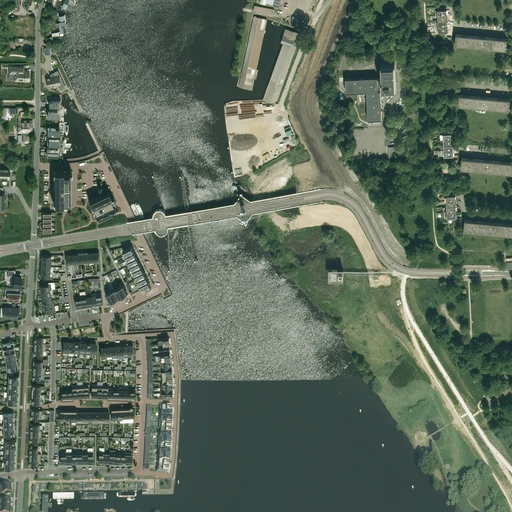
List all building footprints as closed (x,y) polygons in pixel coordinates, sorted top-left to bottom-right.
[(67,12),(71,0),(66,0),(62,10),(67,12)] [(254,7),(253,12),(273,16),(274,11),(254,7)] [(67,38),(64,13),(59,14),(62,38),(67,38)] [(266,21),(253,18),(243,70),(239,87),(252,89),(255,73),(257,74),(257,72),(256,71),(266,21)] [(299,33),(286,29),(281,43),(283,44),(264,97),(275,101),(294,47),(299,33)] [(472,47),(473,36),(456,34),(455,45),(472,47)] [(489,48),(490,37),(473,36),(472,47),(489,48)] [(507,45),(507,39),(490,37),(489,48),(506,50),(507,46),(507,45)] [(380,117),(379,90),(378,90),(378,85),(382,84),(382,86),(395,85),(394,62),(382,62),(383,78),(382,78),(378,78),(347,79),(347,90),(368,90),(369,118),(380,117)] [(24,71),(24,67),(10,67),(10,70),(9,70),(9,74),(9,76),(10,76),(10,75),(13,75),(13,76),(15,76),(15,80),(29,81),(29,71),(24,71)] [(47,87),(58,85),(59,87),(64,84),(60,74),(55,76),(53,73),(50,74),(50,77),(46,78),(47,86),(47,87)] [(475,107),(476,96),(459,94),(458,105),(475,107)] [(492,109),(493,98),(476,96),(475,107),(492,109)] [(510,105),(510,99),(503,99),(500,98),(493,98),(492,109),(509,110),(510,106),(510,107),(510,105)] [(49,101),(49,108),(61,109),(61,99),(54,99),(49,101)] [(256,102),(248,103),(251,116),(259,114),(256,102)] [(261,120),(273,116),(270,105),(258,108),(261,120)] [(48,113),(47,117),(49,117),(59,117),(59,114),(61,114),(61,109),(49,108),(48,108),(48,113)] [(32,132),(32,122),(32,121),(18,121),(18,132),(24,132),(24,135),(26,135),(26,132),(32,132)] [(47,127),(47,134),(48,134),(48,136),(59,136),(59,134),(60,134),(60,128),(59,128),(48,127),(47,127)] [(47,136),(47,144),(48,144),(60,145),(60,140),(58,140),(58,139),(58,136),(60,136),(59,136),(48,136),(47,136)] [(47,146),(47,155),(58,155),(58,152),(60,152),(60,147),(47,146)] [(410,157),(410,150),(407,150),(407,146),(389,147),(389,158),(410,157)] [(478,170),(479,159),(472,159),(469,158),(462,158),(461,169),(478,170)] [(495,172),(496,161),(479,159),(478,170),(495,172)] [(511,162),(496,161),(495,172),(511,173),(511,162)] [(0,178),(2,178),(2,179),(7,180),(7,178),(7,173),(9,173),(9,169),(0,168),(0,178)] [(71,171),(66,171),(63,171),(63,170),(54,170),(54,171),(54,174),(54,180),(54,184),(54,191),(54,200),(54,203),(54,204),(63,204),(63,203),(66,203),(70,203),(71,175),(71,172),(71,171)] [(111,197),(109,191),(105,193),(99,196),(97,197),(92,199),(89,200),(92,207),(93,206),(96,212),(95,212),(98,219),(100,218),(101,217),(107,215),(108,214),(117,210),(114,203),(113,204),(110,198),(112,198),(111,197)] [(249,200),(237,202),(240,218),(252,216),(249,200)] [(153,217),(155,228),(156,231),(157,233),(158,235),(160,236),(162,236),(164,236),(166,235),(168,233),(169,231),(169,229),(166,215),(165,213),(164,211),(162,210),(160,210),(158,210),(156,211),(154,213),(153,215),(153,217)] [(456,212),(447,212),(444,212),(445,218),(453,217),(453,224),(460,225),(461,218),(456,218),(456,217),(456,212)] [(481,232),(482,221),(464,220),(463,231),(481,232)] [(498,234),(499,223),(482,221),(481,232),(498,234)] [(511,223),(509,224),(506,223),(499,223),(498,234),(511,234),(511,223)] [(123,250),(125,255),(134,250),(131,245),(123,250)] [(128,260),(136,255),(134,250),(125,255),(128,260)] [(130,264),(139,260),(136,255),(128,260),(130,264)] [(132,269),(141,265),(139,260),(130,264),(132,269)] [(135,274),(143,270),(141,265),(132,269),(135,274)] [(344,273),(344,272),(344,271),(344,267),(329,267),(329,278),(343,278),(344,274),(344,273)] [(15,276),(16,269),(8,270),(7,276),(11,276),(10,285),(21,286),(21,277),(15,276)] [(137,279),(146,275),(143,270),(135,274),(137,279)] [(140,284),(148,280),(146,275),(137,279),(139,284),(140,284)] [(151,285),(148,280),(140,284),(139,284),(137,285),(140,290),(151,285)] [(182,303),(172,281),(167,283),(178,306),(182,303)] [(41,282),(42,285),(40,285),(41,291),(50,289),(50,290),(51,289),(51,283),(50,283),(48,284),(48,283),(47,282),(41,282)] [(123,285),(119,287),(123,296),(127,293),(123,285)] [(114,289),(119,298),(123,296),(119,287),(114,289)] [(7,299),(20,300),(20,293),(13,292),(14,289),(5,288),(4,294),(7,294),(7,299)] [(110,291),(114,300),(119,298),(114,289),(110,291)] [(114,300),(110,291),(105,294),(106,299),(108,298),(110,302),(114,300)] [(18,308),(15,308),(15,303),(12,303),(12,308),(4,307),(4,317),(9,317),(9,318),(14,319),(15,317),(17,317),(18,308)] [(54,305),(43,307),(44,312),(49,312),(49,314),(56,313),(54,305)] [(34,337),(34,346),(45,347),(45,343),(43,343),(43,337),(39,337),(38,336),(38,337),(34,337)] [(45,350),(45,347),(34,346),(34,355),(37,355),(37,356),(38,356),(43,356),(43,350),(45,350)] [(33,361),(33,370),(44,371),(44,367),(43,367),(43,361),(38,361),(37,361),(33,361)] [(17,369),(16,363),(5,365),(6,371),(9,370),(9,372),(13,373),(13,370),(17,369)] [(44,374),(44,371),(33,370),(33,379),(36,379),(36,380),(37,380),(40,380),(41,374),(44,374)] [(18,381),(19,375),(13,375),(13,373),(9,372),(9,375),(8,381),(18,381)] [(32,385),(32,394),(40,394),(41,394),(41,389),(43,389),(44,385),(32,385)] [(67,399),(67,389),(66,389),(61,389),(61,395),(59,395),(60,400),(67,399)] [(32,403),(43,404),(43,400),(40,400),(40,394),(32,394),(32,403)] [(31,409),(31,419),(34,419),(35,419),(40,419),(41,414),(42,414),(43,410),(31,409)] [(31,424),(30,433),(41,433),(42,430),(39,429),(40,424),(35,424),(35,423),(34,423),(34,424),(31,424)] [(14,435),(14,429),(3,430),(3,435),(6,435),(6,438),(10,438),(10,435),(14,435)] [(41,437),(41,433),(30,433),(30,442),(33,442),(33,443),(34,443),(34,442),(39,443),(40,437),(41,437)] [(16,446),(16,440),(10,440),(10,438),(6,438),(6,440),(5,440),(4,445),(16,446)] [(30,447),(29,456),(41,457),(41,453),(37,453),(37,447),(34,447),(33,447),(30,447)] [(40,461),(41,457),(29,456),(29,465),(29,466),(32,466),(33,466),(34,466),(38,466),(38,461),(40,461)] [(15,468),(15,462),(4,462),(5,462),(4,470),(15,468)] [(0,486),(0,493),(1,493),(5,493),(6,495),(11,494),(10,492),(11,492),(9,485),(0,486)]
